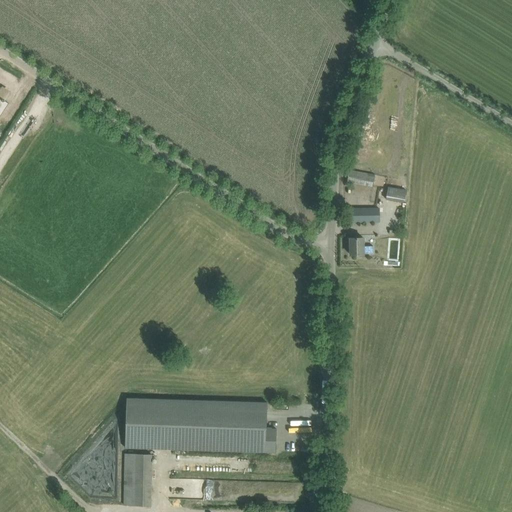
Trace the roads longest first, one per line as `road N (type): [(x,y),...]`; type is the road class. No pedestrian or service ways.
road 1 (unclassified): [(331,244),(283,232),(0,50)]
road 2 (tertiary): [(319,511),(331,244)]
road 3 (tertiary): [(331,244),(338,145),(374,46)]
road 4 (unclassified): [(511,129),(374,46)]
